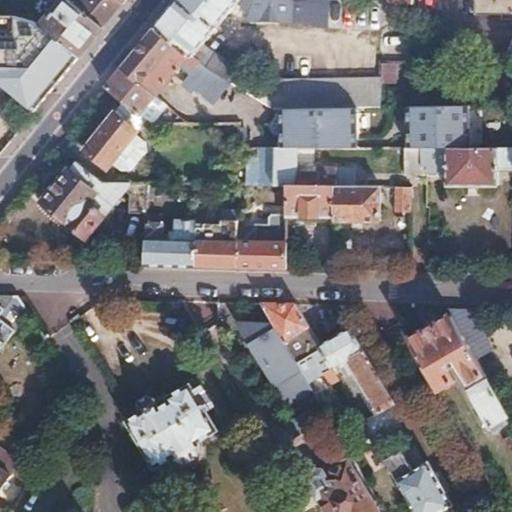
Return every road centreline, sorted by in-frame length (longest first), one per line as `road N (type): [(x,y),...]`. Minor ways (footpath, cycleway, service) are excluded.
road 1 (residential): [(0,279),(511,294)]
road 2 (secondary): [(0,185),(154,0)]
